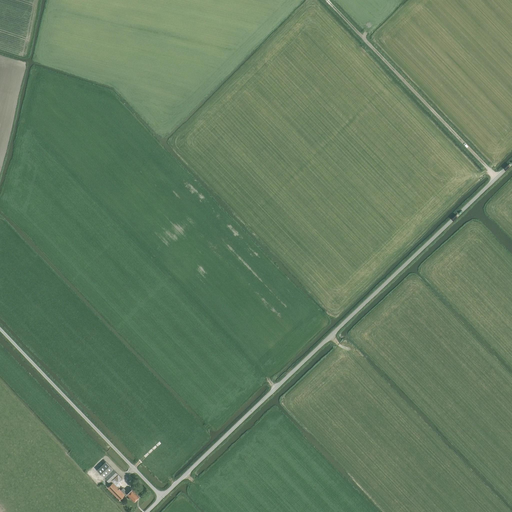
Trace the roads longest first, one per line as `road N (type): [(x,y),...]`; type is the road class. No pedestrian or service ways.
road 1 (unclassified): [(162,496),(511,163)]
road 2 (unclassified): [(162,496),(0,330)]
road 3 (track): [(362,37),(496,177)]
